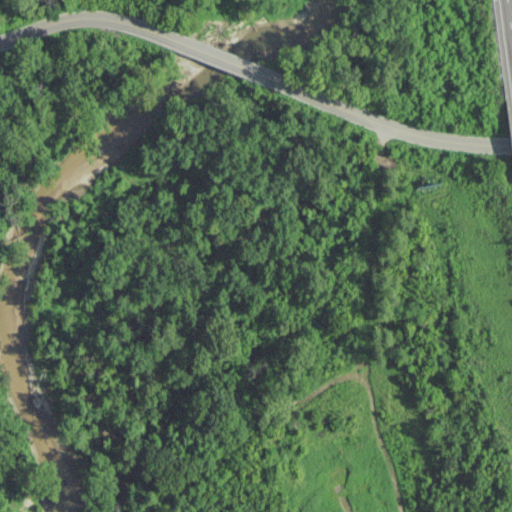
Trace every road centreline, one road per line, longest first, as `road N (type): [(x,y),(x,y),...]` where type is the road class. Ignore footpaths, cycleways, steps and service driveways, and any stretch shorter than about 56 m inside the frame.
road 1 (residential): [(511,145),(474,149),(250,74)]
road 2 (residential): [(182,45),(135,22),(78,16),(28,36),(0,37)]
